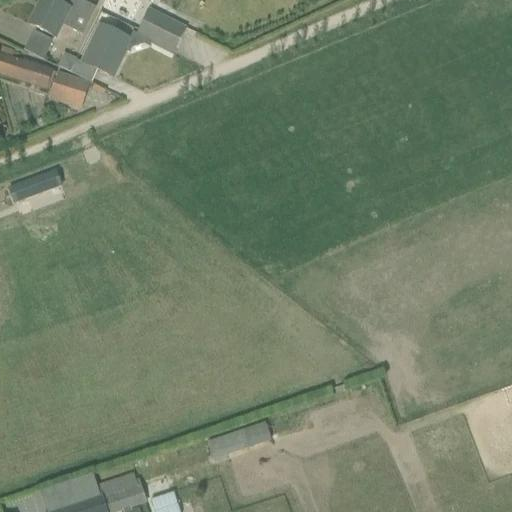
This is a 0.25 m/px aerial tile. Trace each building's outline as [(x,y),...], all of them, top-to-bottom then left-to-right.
[(57,0),(56,4),(47,0),(43,0),(29,27),(55,40),(62,26),(81,36),(94,11),(73,0),(57,0)] [(149,49),(150,48),(151,45),(172,56),(185,30),(149,13),(138,37),(133,34),(129,41),(100,27),(82,65),(112,79),(124,53),(129,55),(131,51),(144,47),(149,49)] [(51,73),(0,57),(0,76),(46,91),(51,73)] [(48,100),(77,109),(84,86),(55,77),(48,100)] [(9,191),(14,206),(61,189),(55,173),(9,191)] [(205,442),(210,456),(267,437),(262,423),(205,442)] [(130,511),(129,510),(144,505),(137,484),(56,511),(130,511)]
